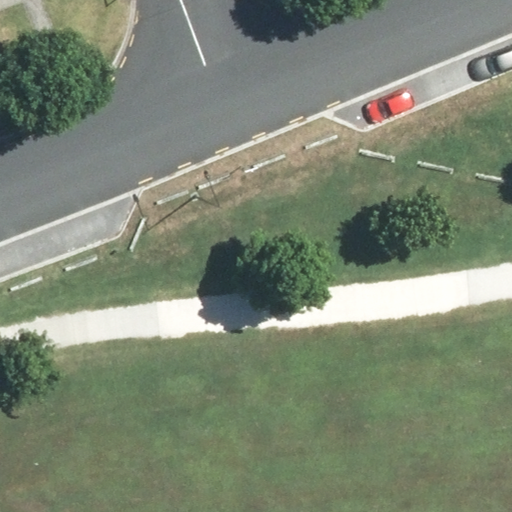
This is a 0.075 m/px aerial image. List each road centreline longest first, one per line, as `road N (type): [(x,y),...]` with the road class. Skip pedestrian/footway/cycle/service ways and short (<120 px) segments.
road 1 (residential): [(221,107),(511,2)]
road 2 (residential): [(0,190),(221,107)]
